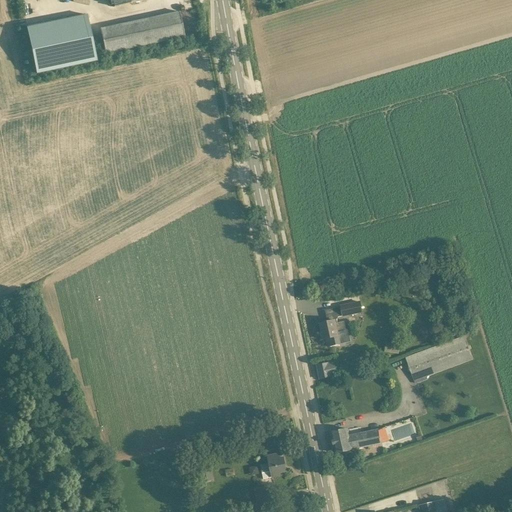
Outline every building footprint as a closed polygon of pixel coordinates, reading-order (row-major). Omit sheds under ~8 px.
[(182,12),(102,27),(107,53),(187,38),(182,12)] [(97,61),(87,15),(27,28),(37,74),(97,61)] [(340,305),(342,317),(363,313),(360,301),(340,305)] [(337,320),(335,320),(320,324),(322,332),(321,333),(322,337),(324,338),(324,340),(327,339),(328,347),(340,344),(339,339),(347,337),(346,330),(344,322),(338,323),(337,320)] [(450,333),(446,321),(439,324),(442,336),(450,333)] [(473,359),(465,336),(406,358),(414,381),(415,384),(427,379),(426,376),(443,370),(444,370),(473,359)] [(391,342),(389,353),(399,354),(400,343),(391,342)] [(320,379),(331,377),(331,379),(338,378),(335,360),(327,362),(327,363),(317,365),(320,379)] [(348,429),(331,432),(335,453),(382,443),(379,428),(349,435),(348,429)] [(272,477),(280,476),(280,473),(287,472),(284,458),(278,459),(277,454),(268,456),(269,463),(261,465),(264,480),(272,478),(272,477)] [(198,482),(202,481),(202,482),(214,480),(210,461),(198,464),(199,469),(195,470),(198,482)] [(260,507),(274,504),(270,487),(257,490),(260,507)] [(418,506),(419,511),(447,511),(445,499),(418,506)]
